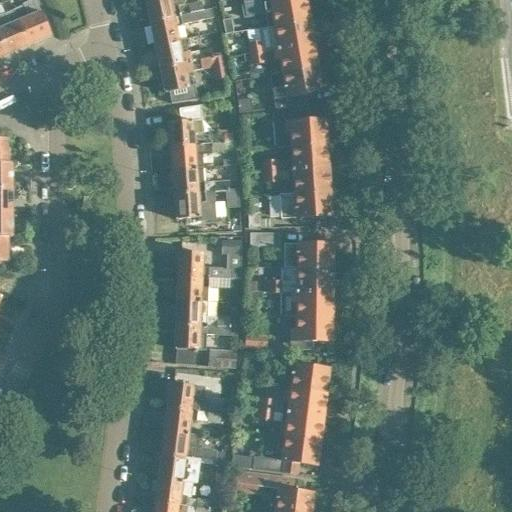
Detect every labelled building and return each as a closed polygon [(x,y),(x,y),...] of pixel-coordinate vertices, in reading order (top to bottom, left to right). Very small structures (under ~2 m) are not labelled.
[(50,36),(34,0),(32,0),(21,5),(22,6),(13,10),(28,45),(50,36)] [(143,0),(149,22),(202,11),(200,2),(184,6),(183,0),(143,0)] [(240,0),(243,17),(266,14),(271,13),(273,28),(308,22),(304,0),(283,0),(282,0),(240,0)] [(0,40),(6,55),(28,45),(13,10),(0,15),(0,40)] [(149,22),(154,46),(178,41),(175,27),(204,20),(202,11),(149,22)] [(231,21),(221,21),(224,36),(232,34),(231,21)] [(271,51),(312,45),(308,22),(273,28),(275,41),(245,46),(247,55),(263,53),(271,51)] [(159,69),(189,63),(199,61),(199,56),(198,53),(187,55),(187,52),(180,53),(178,41),(154,46),(159,69)] [(281,74),(316,68),(312,45),(271,51),(272,61),(279,60),(281,74)] [(219,46),(197,51),(199,56),(199,61),(221,56),(219,46)] [(264,62),(263,53),(247,55),(249,65),(264,62)] [(215,81),(226,79),(221,57),(200,62),(201,70),(212,68),(215,81)] [(189,63),(159,69),(164,94),(168,93),(171,104),(197,100),(194,87),(188,89),(185,74),(191,72),(189,63)] [(281,74),(268,76),(271,103),(274,103),(274,110),(308,106),(306,94),(320,92),(318,81),(321,80),(319,69),(316,69),(316,68),(281,74)] [(238,114),(252,112),(250,100),(237,101),(238,114)] [(169,147),(231,142),(230,133),(209,135),(209,133),(203,134),(200,106),(178,109),(179,122),(167,123),(169,147)] [(325,145),(323,120),(309,121),(309,110),(272,114),(275,149),(291,148),(325,145)] [(231,142),(169,147),(171,171),(202,169),(201,158),(211,157),(211,154),(231,153),(233,166),(238,166),(236,145),(236,142),(231,142)] [(327,169),(325,145),(291,148),(292,161),(286,161),(286,163),(287,172),(327,169)] [(277,162),(262,163),(263,173),(277,173),(277,164),(277,162)] [(0,188),(11,188),(10,164),(6,163),(0,163),(0,188)] [(202,169),(171,171),(173,195),(204,192),(202,169)] [(290,195),(294,195),(328,193),(327,169),(287,172),(288,183),(289,183),(290,195)] [(277,173),(263,173),(264,185),(278,184),(278,182),(277,173)] [(0,213),(11,213),(11,188),(0,188),(0,213)] [(241,199),(240,190),(212,192),(212,198),(216,201),(241,199)] [(214,202),(205,202),(204,192),(173,195),(175,220),(198,218),(198,221),(215,220),(214,202)] [(330,216),(328,193),(294,195),(290,195),(279,196),(281,220),(316,217),(330,216)] [(260,228),(260,212),(248,212),(248,229),(252,229),(252,228),(260,228)] [(0,237),(6,238),(7,238),(11,238),(11,213),(0,213),(0,237)] [(279,234),(249,234),(249,248),(279,248),(279,234)] [(222,254),(242,254),(242,240),(222,240),(222,254)] [(282,267),(282,269),(331,269),(331,245),(283,244),(283,267),(282,267)] [(178,253),(177,277),(207,278),(229,279),(233,279),(233,269),(201,268),(201,254),(178,253)] [(331,293),(331,269),(282,269),(282,281),(268,280),(268,292),(280,293),(331,293)] [(177,277),(176,301),(207,302),(207,287),(207,278),(177,277)] [(229,279),(229,287),(232,288),(245,288),(245,279),(242,279),(233,279),(229,279)] [(246,280),(246,291),(257,291),(257,280),(246,280)] [(280,317),(284,317),(330,317),(331,293),(280,293),(280,317)] [(246,309),(257,309),(257,295),(246,295),(246,309)] [(176,301),(175,325),(230,327),(230,316),(206,315),(207,302),(176,301)] [(290,350),(312,351),(312,342),(330,342),(330,317),(284,317),(284,332),(290,332),(290,350)] [(175,325),(174,350),(176,350),(196,351),(198,351),(198,348),(205,348),(205,334),(229,335),(230,327),(175,325)] [(266,335),(246,334),(245,347),(265,349),(266,335)] [(210,349),(208,367),(234,369),(235,352),(210,349)] [(278,374),(277,389),(285,390),(324,394),(327,370),(288,365),(287,375),(278,374)] [(204,388),(169,384),(166,408),(198,412),(208,413),(221,415),(222,404),(209,403),(210,401),(202,400),(204,388)] [(283,403),(282,413),(321,418),(324,394),(285,390),(283,403)] [(260,401),(259,410),(273,412),(274,402),(260,401)] [(198,412),(166,408),(163,431),(187,434),(189,421),(197,422),(198,412)] [(259,410),(258,419),(272,421),(273,412),(259,410)] [(208,413),(206,423),(220,425),(221,415),(208,413)] [(280,422),(278,437),(318,442),(321,418),(282,413),(280,422)] [(163,431),(160,455),(201,461),(215,462),(218,463),(224,464),(225,452),(216,451),(210,450),(208,448),(201,447),(199,449),(201,436),(187,434),(163,431)] [(232,456),(231,467),(296,475),(297,464),(315,466),(318,442),(278,437),(277,451),(275,462),(232,456)] [(201,461),(160,455),(157,479),(191,484),(192,484),(193,481),(198,482),(201,461)] [(227,464),(218,463),(215,486),(224,487),(227,464)] [(275,500),(274,511),(309,511),(312,494),(290,491),(292,480),(230,472),(227,494),(275,500)] [(191,484),(157,479),(154,503),(184,507),(185,497),(189,498),(191,484)] [(195,498),(194,508),(208,510),(209,500),(195,498)] [(184,507),(154,503),(152,511),(217,511),(208,510),(194,508),(184,507)]
